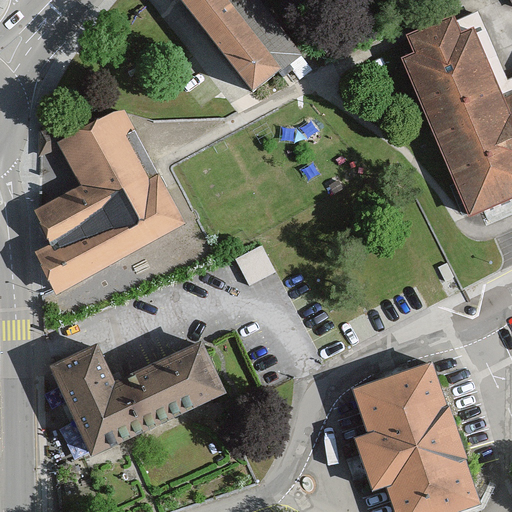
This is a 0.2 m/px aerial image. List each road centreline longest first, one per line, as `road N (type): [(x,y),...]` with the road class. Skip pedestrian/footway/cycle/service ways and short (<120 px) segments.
road 1 (residential): [(218,511),(270,491),(316,396),(342,374),(411,343),(476,327),(511,302)]
road 2 (tertiary): [(0,202),(10,242),(22,511)]
